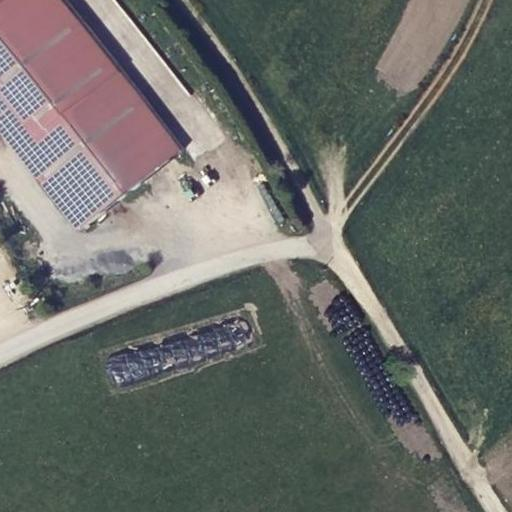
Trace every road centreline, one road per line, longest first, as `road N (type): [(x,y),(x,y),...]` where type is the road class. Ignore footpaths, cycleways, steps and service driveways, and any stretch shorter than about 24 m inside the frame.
road 1 (track): [(0,365),(327,224),(495,0)]
road 2 (track): [(188,0),(496,511)]
